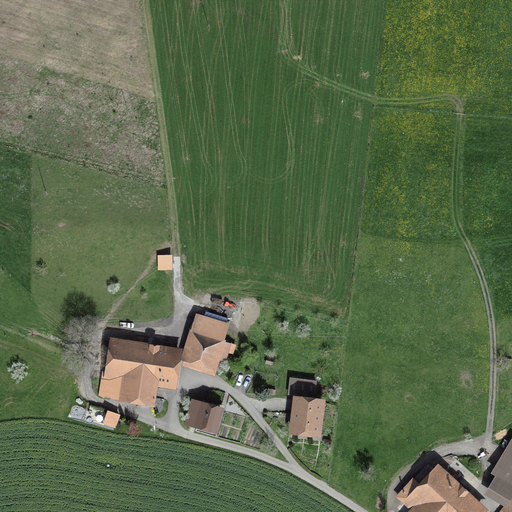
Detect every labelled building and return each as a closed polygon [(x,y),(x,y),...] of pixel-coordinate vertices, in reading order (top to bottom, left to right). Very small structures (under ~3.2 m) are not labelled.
[(228,344),(221,341),(226,325),(198,316),(184,358),(213,367),(216,358),(223,360),(228,344)] [(104,380),(101,380),(99,397),(162,406),(163,397),(153,395),(155,381),(173,384),(177,349),(165,347),(165,349),(157,348),(157,352),(111,345),(108,361),(107,361),(104,380)] [(290,379),(288,392),(313,395),(315,382),(290,379)] [(295,400),(292,431),(317,434),(321,403),(295,400)] [(196,427),(197,424),(214,429),(221,404),(210,401),(208,407),(199,405),(198,409),(189,406),(185,424),(196,427)] [(115,427),(120,413),(109,409),(104,423),(115,427)] [(489,489),(507,501),(511,492),(511,444),(493,475),(496,477),(489,489)] [(477,511),(479,510),(459,491),(458,492),(435,470),(429,476),(423,470),(396,497),(411,511),(409,511),(477,511)]
